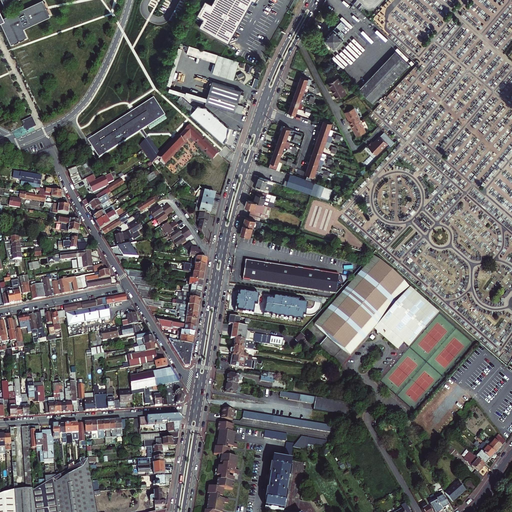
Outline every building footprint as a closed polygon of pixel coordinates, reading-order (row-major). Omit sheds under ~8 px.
[(0,23),(1,23),(11,45),(14,43),(15,44),(19,42),(19,41),(20,40),(21,41),(25,39),(25,38),(28,37),(24,29),(51,16),(50,13),(48,9),(47,9),(46,7),(47,7),(45,3),(44,3),(43,0),(4,18),(0,10),(0,23)] [(213,0),(207,11),(201,8),(196,17),(231,36),(251,0),(213,0)] [(369,24),(371,21),(369,19),(353,5),(350,8),(360,18),(361,17),(369,24)] [(325,38),(335,47),(345,37),(344,37),(346,35),(340,30),(345,24),(341,20),(325,38)] [(179,47),(167,85),(171,86),(183,48),(179,47)] [(373,103),(410,65),(395,51),(359,90),(373,103)] [(237,63),(216,55),(209,73),(230,81),(237,63)] [(306,85),(309,85),(311,79),(301,76),(299,82),(306,85)] [(338,78),(329,83),(337,99),(346,94),(338,78)] [(206,103),(235,112),(238,105),(242,91),(213,82),(206,103)] [(297,88),(304,90),(306,85),(299,82),(297,88)] [(297,88),(295,94),(302,96),(304,90),(297,88)] [(302,96),(295,94),(293,100),(303,103),(305,97),(302,96)] [(166,114),(155,97),(133,111),(88,140),(101,158),(141,131),(144,136),(145,135),(147,138),(148,138),(149,137),(145,129),(166,114)] [(195,109),(182,98),(178,101),(177,101),(225,143),(229,128),(207,108),(197,106),(195,109)] [(301,109),(303,103),(293,100),(291,106),(301,109)] [(244,107),(238,105),(235,112),(242,114),(244,107)] [(301,109),(291,106),(289,112),(296,114),(299,115),(301,109)] [(350,124),(360,119),(354,108),(345,112),(349,120),(348,120),(350,124)] [(32,118),(22,122),(26,132),(36,127),(32,118)] [(350,124),(352,129),(353,128),(357,136),(366,132),(360,119),(350,124)] [(322,126),(330,129),(332,123),(324,120),(322,126)] [(157,158),(164,165),(190,137),(213,159),(218,154),(189,126),(178,138),(177,137),(160,155),(148,138),(147,138),(145,135),(144,136),(143,137),(139,144),(139,146),(143,151),(149,159),(150,160),(152,163),(157,158)] [(288,134),(289,132),(291,129),(283,126),(281,132),(288,134)] [(328,135),(330,129),(322,126),(320,132),(328,135)] [(369,144),(378,153),(388,143),(391,145),(394,142),(384,131),(381,136),(380,135),(374,143),(372,141),(369,144)] [(279,138),(286,140),(288,134),(281,132),(279,138)] [(328,135),(320,132),(318,138),(330,142),(331,142),(332,137),(328,135)] [(286,140),(279,138),(277,144),(284,146),(288,148),(290,142),(286,140)] [(330,142),(318,138),(316,144),(324,146),(328,148),(330,142)] [(284,146),(277,144),(275,150),(282,152),(284,146)] [(314,150),(322,152),(324,146),(316,144),(314,150)] [(378,153),(369,144),(368,146),(377,155),(378,153)] [(282,152),(275,150),(273,156),(280,158),(282,152)] [(312,156),(324,160),(326,154),(322,152),(314,150),(312,156)] [(149,159),(143,151),(139,153),(144,162),(149,159)] [(280,158),(273,156),(269,167),(276,169),(280,158)] [(322,166),(324,160),(312,156),(310,162),(322,166)] [(308,168),(316,171),(323,173),(324,171),(320,170),(322,166),(310,162),(308,168)] [(305,180),(312,182),(316,171),(308,168),(305,174),(307,174),(305,180)] [(21,186),(29,187),(39,189),(41,173),(31,171),(30,181),(22,179),(21,186)] [(157,171),(146,177),(150,182),(161,176),(157,171)] [(112,173),(107,175),(110,182),(115,179),(112,173)] [(97,201),(98,200),(107,195),(112,192),(111,191),(130,179),(127,174),(125,175),(122,178),(109,187),(110,188),(96,197),(95,197),(97,201)] [(312,182),(305,180),(292,175),(290,174),(286,186),(310,195),(315,197),(319,185),(312,182)] [(90,182),(88,182),(93,192),(111,183),(110,182),(107,175),(97,181),(96,179),(92,181),(90,182)] [(255,189),(257,190),(267,193),(268,193),(270,190),(271,191),(273,185),(272,185),(273,182),(268,180),(259,177),(255,189)] [(182,180),(179,183),(189,193),(192,194),(195,192),(182,180)] [(45,196),(51,197),(52,193),(51,193),(50,194),(45,193),(46,190),(39,189),(29,187),(29,189),(37,190),(36,193),(45,195),(45,196)] [(63,193),(52,191),(46,190),(45,193),(50,194),(51,193),(52,193),(51,197),(54,198),(60,199),(62,199),(63,193)] [(254,201),(264,205),(273,208),(274,206),(275,202),(269,201),(271,194),(268,193),(267,193),(257,190),(254,201)] [(199,191),(196,197),(199,198),(201,198),(213,202),(215,195),(199,191)] [(18,197),(44,202),(45,197),(19,192),(18,197)] [(89,206),(93,211),(109,201),(110,200),(107,195),(98,200),(97,201),(89,206)] [(157,196),(138,207),(141,211),(159,199),(157,196)] [(10,198),(9,206),(19,208),(20,200),(10,198)] [(201,198),(199,198),(197,205),(200,205),(211,208),(213,202),(201,198)] [(262,212),(264,205),(254,201),(247,199),(245,206),(247,207),(251,208),(249,217),(260,221),(261,215),(262,212)] [(93,211),(96,216),(112,206),(109,201),(93,211)] [(59,206),(44,203),(44,207),(53,209),(52,213),(57,214),(57,213),(68,215),(69,207),(66,207),(59,206)] [(154,219),(170,208),(168,205),(168,204),(162,209),(161,210),(161,209),(159,207),(150,213),(154,219)] [(210,215),(211,208),(200,205),(198,212),(200,212),(210,215)] [(93,218),(97,223),(116,211),(113,206),(112,206),(96,216),(93,218)] [(170,208),(154,219),(158,225),(167,219),(166,217),(165,216),(166,216),(167,216),(173,212),(172,210),(170,208)] [(99,230),(120,217),(116,211),(97,223),(95,224),(99,230)] [(210,215),(200,212),(197,221),(200,222),(198,229),(204,237),(210,215)] [(125,220),(128,218),(126,215),(102,230),(104,234),(126,220),(125,220)] [(260,221),(249,217),(246,216),(244,223),(255,227),(261,229),(263,222),(260,221)] [(59,218),(58,223),(61,223),(79,227),(80,221),(59,218)] [(125,233),(129,241),(133,238),(134,239),(138,239),(141,237),(137,232),(142,229),(141,228),(138,222),(129,228),(130,230),(125,233)] [(177,226),(174,222),(169,226),(167,224),(161,228),(167,237),(168,236),(176,231),(174,228),(177,226)] [(77,239),(79,227),(61,223),(60,231),(70,232),(69,239),(70,239),(77,239)] [(244,223),(241,233),(253,236),(255,227),(244,223)] [(173,243),(189,231),(186,227),(180,231),(181,232),(179,233),(179,232),(177,230),(176,231),(168,236),(173,243)] [(189,231),(173,243),(177,249),(186,242),(184,240),(184,239),(185,239),(186,239),(192,235),(189,231)] [(129,241),(125,233),(122,234),(122,232),(117,233),(117,235),(115,235),(118,247),(125,245),(124,241),(129,241)] [(69,239),(62,238),(62,244),(64,244),(63,248),(76,249),(77,239),(70,239),(69,239)] [(83,239),(77,239),(79,251),(87,250),(83,239)] [(190,251),(189,257),(197,258),(200,259),(202,251),(198,251),(198,248),(194,248),(190,242),(184,247),(186,250),(187,250),(187,251),(190,251)] [(125,245),(118,247),(117,247),(123,257),(128,257),(138,258),(136,251),(134,251),(130,244),(125,245)] [(84,268),(94,267),(93,263),(91,263),(88,251),(60,255),(61,260),(82,257),(84,268)] [(378,333),(396,349),(402,343),(407,348),(437,314),(438,314),(373,256),(313,323),(348,355),(373,328),(375,330),(376,334),(378,333)] [(197,258),(195,265),(205,267),(207,260),(203,259),(200,259),(197,258)] [(335,292),(338,275),(319,272),(317,271),(246,260),(242,279),(249,280),(249,279),(335,292)] [(183,271),(193,273),(204,275),(205,267),(195,265),(184,264),(183,271)] [(95,266),(96,273),(104,272),(102,265),(95,266)] [(104,272),(96,273),(97,276),(86,278),(88,288),(111,284),(110,278),(95,281),(95,280),(110,277),(109,271),(104,272)] [(192,280),(203,282),(204,275),(193,273),(192,280)] [(20,280),(23,294),(30,293),(27,276),(25,277),(25,279),(20,280)] [(5,282),(6,289),(9,304),(15,303),(13,288),(11,277),(4,278),(5,282)] [(147,280),(135,277),(128,277),(133,283),(146,286),(147,280)] [(58,281),(61,294),(70,292),(68,283),(72,283),(73,291),(78,290),(77,283),(76,278),(58,281)] [(16,288),(13,288),(15,303),(21,302),(19,287),(20,287),(18,279),(14,280),(14,282),(15,282),(16,288)] [(187,279),(186,286),(202,288),(203,282),(192,280),(187,279)] [(52,282),(55,295),(61,294),(58,281),(52,282)] [(6,289),(5,282),(0,283),(4,305),(9,304),(6,289)] [(47,297),(55,295),(52,282),(45,284),(47,297)] [(137,290),(149,292),(150,286),(146,286),(133,283),(137,290)] [(42,284),(36,285),(39,298),(45,297),(42,284)] [(186,292),(201,294),(202,288),(186,286),(185,285),(185,287),(177,285),(176,289),(184,290),(184,292),(186,292)] [(148,300),(149,292),(137,290),(142,299),(148,300)] [(258,294),(237,291),(234,311),(253,314),(254,305),(257,305),(258,294)] [(189,298),(200,300),(201,294),(186,292),(186,295),(185,298),(189,298)] [(106,298),(102,299),(103,304),(107,303),(126,299),(125,295),(106,299),(106,298)] [(299,300),(273,296),(273,300),(266,299),(263,315),(271,316),(270,316),(302,321),(303,316),(305,316),(307,303),(299,302),(299,300)] [(199,308),(200,300),(189,298),(188,302),(176,300),(175,304),(180,305),(199,308)] [(99,305),(99,306),(103,305),(103,304),(102,299),(98,300),(83,303),(83,308),(99,305)] [(160,308),(161,302),(148,300),(142,299),(147,306),(156,307),(160,308)] [(64,309),(65,312),(82,308),(81,303),(64,306),(64,309)] [(66,317),(68,326),(110,318),(107,304),(103,305),(99,306),(82,309),(65,313),(66,317)] [(180,311),(198,314),(199,308),(180,305),(179,311),(180,311)] [(58,318),(66,317),(65,313),(65,312),(64,309),(56,311),(58,318)] [(49,331),(54,330),(51,312),(45,313),(44,310),(40,311),(42,318),(46,317),(49,331)] [(58,318),(56,311),(51,312),(54,330),(54,331),(55,335),(61,334),(58,318)] [(197,320),(198,314),(180,311),(179,311),(178,311),(177,312),(179,313),(178,318),(181,318),(197,320)] [(45,334),(40,312),(34,313),(35,314),(38,333),(41,333),(43,338),(39,339),(40,343),(46,342),(45,334)] [(128,320),(125,320),(122,321),(123,326),(138,324),(136,313),(126,315),(128,320)] [(35,314),(28,316),(29,321),(32,334),(37,333),(38,338),(33,339),(34,344),(40,343),(39,339),(38,333),(35,314)] [(24,322),(29,321),(28,316),(19,318),(21,329),(26,328),(24,322)] [(156,321),(196,328),(197,320),(181,318),(181,322),(168,320),(168,319),(153,316),(156,321)] [(232,324),(239,325),(240,317),(229,316),(228,324),(232,324)] [(11,343),(17,342),(13,320),(12,319),(8,319),(9,330),(8,330),(11,343)] [(15,320),(13,320),(17,342),(22,340),(20,328),(17,329),(15,320)] [(195,333),(196,328),(156,321),(161,328),(170,330),(171,329),(172,329),(172,330),(178,331),(195,333)] [(247,327),(239,325),(232,324),(230,338),(234,339),(245,341),(282,346),(283,339),(250,334),(246,331),(247,327)] [(122,334),(135,332),(134,326),(121,328),(122,334)] [(115,330),(101,332),(103,339),(116,336),(115,330)] [(140,347),(145,346),(154,344),(153,337),(151,335),(138,337),(139,341),(137,341),(138,345),(136,345),(136,348),(140,347)] [(176,342),(193,345),(194,339),(177,336),(176,340),(176,342)] [(244,349),(245,341),(234,339),(233,347),(244,349)] [(189,366),(193,345),(176,342),(171,342),(169,341),(184,367),(189,366)] [(89,345),(78,345),(79,357),(89,357),(89,345)] [(131,355),(146,352),(145,346),(140,347),(140,350),(131,352),(131,355)] [(92,356),(104,354),(103,347),(91,349),(92,356)] [(244,349),(233,347),(233,349),(231,349),(229,350),(229,351),(231,353),(232,353),(232,356),(242,357),(246,358),(246,355),(243,355),(244,349)] [(148,364),(158,362),(156,350),(146,352),(131,355),(128,356),(130,367),(142,365),(148,364)] [(246,358),(242,357),(232,356),(230,365),(241,367),(248,368),(248,367),(249,361),(249,358),(246,358)] [(171,368),(143,373),(137,374),(130,375),(131,390),(137,389),(154,386),(159,385),(166,384),(180,382),(171,368)] [(227,383),(238,384),(239,380),(241,380),(241,376),(229,374),(227,383)] [(40,414),(46,414),(45,404),(45,402),(45,394),(44,381),(38,381),(39,392),(38,392),(38,401),(40,401),(40,414)] [(166,384),(168,399),(168,405),(182,405),(184,402),(185,397),(181,391),(184,389),(180,382),(166,384)] [(34,401),(38,401),(38,392),(33,393),(33,383),(27,384),(28,400),(34,400),(34,401)] [(239,385),(238,384),(227,383),(227,387),(226,387),(225,391),(236,393),(237,387),(239,387),(239,385)] [(151,407),(155,406),(154,396),(154,386),(137,389),(137,393),(144,392),(145,405),(150,404),(151,407)] [(132,403),(131,391),(119,392),(120,401),(120,403),(124,403),(126,402),(127,403),(132,403)] [(315,403),(314,410),(351,416),(361,405),(362,404),(281,391),(280,396),(289,397),(289,399),(315,403)] [(108,410),(120,409),(120,403),(120,401),(114,402),(113,394),(107,394),(107,398),(108,410)] [(155,406),(163,406),(163,399),(161,399),(161,395),(160,395),(154,396),(155,406)] [(96,410),(95,399),(95,398),(84,399),(85,411),(96,410)] [(96,410),(108,410),(107,398),(95,399),(96,410)] [(55,413),(54,403),(45,404),(46,414),(55,413)] [(231,419),(233,409),(223,408),(221,418),(231,419)] [(256,420),(259,421),(263,421),(267,422),(270,422),(273,423),(277,424),(281,424),(284,425),(288,425),(291,426),(295,426),(298,427),(301,427),(305,428),(309,429),(312,429),(316,430),(319,430),(323,431),(327,431),(330,432),(334,433),(338,433),(343,427),(335,426),(331,425),(328,425),(324,424),(321,424),(317,423),(314,423),(310,422),(306,421),(302,421),(299,420),(296,420),(292,419),(289,419),(286,418),(282,417),(278,417),(275,416),(271,416),(268,415),(264,415),(261,414),(257,414),(254,413),(251,412),(247,412),(244,411),(243,418),(246,419),(249,419),(253,420),(256,420)] [(147,418),(147,426),(181,423),(181,418),(179,415),(147,418)] [(122,430),(122,437),(131,436),(130,419),(121,420),(122,430)] [(219,430),(218,435),(235,438),(235,433),(233,432),(234,425),(219,422),(217,430),(219,430)] [(168,430),(168,434),(179,433),(181,423),(147,426),(140,426),(140,429),(160,428),(160,431),(168,430)] [(30,441),(29,438),(29,434),(29,431),(29,427),(22,427),(22,431),(22,435),(23,438),(23,441),(23,444),(23,448),(23,451),(24,454),(24,457),(24,460),(24,463),(25,467),(25,470),(25,473),(25,476),(25,480),(26,483),(26,486),(26,489),(33,489),(33,485),(33,482),(32,479),(32,476),(32,473),(32,469),(31,466),(31,463),(31,460),(31,456),(31,454),(30,450),(30,448),(30,447),(30,444),(30,443),(30,441)] [(43,459),(54,458),(53,434),(52,430),(41,431),(42,436),(42,447),(43,452),(43,459)] [(270,438),(273,439),(276,439),(279,440),(282,440),(286,441),(287,433),(283,433),(280,432),(277,432),(274,431),(271,431),(268,430),(265,430),(264,437),(267,438),(270,438)] [(153,447),(162,446),(168,446),(177,445),(178,440),(179,433),(168,434),(140,435),(141,444),(144,444),(144,448),(153,447)] [(235,438),(218,435),(218,439),(216,447),(215,446),(214,454),(219,455),(221,455),(221,459),(220,463),(223,464),(222,467),(218,467),(216,476),(221,477),(220,480),(217,480),(216,488),(208,487),(207,495),(208,495),(207,502),(206,509),(220,511),(222,511),(224,503),(228,504),(228,500),(224,499),(221,499),(223,489),(232,490),(234,479),(232,479),(232,474),(237,475),(238,470),(235,470),(237,458),(228,457),(230,446),(232,447),(237,448),(238,444),(234,443),(235,438)] [(484,444),(495,454),(505,442),(499,435),(491,444),(487,441),(484,444)] [(308,438),(302,437),(292,447),(305,449),(306,444),(310,445),(313,445),(317,446),(321,446),(324,447),(325,441),(322,440),(318,439),(315,439),(311,438),(308,438)] [(291,450),(292,447),(292,444),(286,443),(285,446),(284,449),(284,452),(283,455),(290,456),(291,453),(291,450)] [(445,443),(441,448),(450,456),(454,451),(445,443)] [(479,449),(480,450),(490,459),(495,454),(484,444),(479,449)] [(474,456),(485,465),(490,459),(480,450),(474,456)] [(485,465),(474,456),(471,453),(465,460),(478,472),(485,465)] [(286,494),(288,478),(290,469),(291,461),(273,457),(271,466),(270,475),(267,490),(265,500),(264,508),(282,511),(284,503),(286,494)] [(2,494),(0,494),(0,511),(165,511),(166,510),(164,511),(157,511),(95,511),(94,497),(93,493),(91,481),(89,470),(88,463),(96,463),(95,458),(91,458),(87,459),(80,463),(74,467),(68,470),(62,474),(56,478),(45,484),(39,487),(33,491),(33,489),(26,489),(18,490),(14,490),(9,492),(2,494)] [(142,462),(142,466),(164,464),(163,458),(148,459),(149,463),(147,464),(147,462),(142,462)] [(164,464),(142,466),(137,466),(138,473),(145,473),(153,472),(153,476),(164,475),(164,464)] [(165,485),(164,476),(154,477),(155,483),(154,483),(153,484),(153,486),(165,485)] [(445,493),(450,503),(465,494),(460,484),(445,493)] [(147,499),(147,502),(149,503),(152,503),(152,511),(157,511),(164,511),(164,505),(165,504),(164,501),(162,500),(159,501),(159,492),(151,493),(151,497),(148,497),(147,499)] [(441,494),(435,498),(442,511),(443,511),(444,511),(443,509),(448,506),(441,494)] [(440,511),(442,511),(435,498),(434,497),(434,496),(430,498),(432,501),(429,503),(433,511),(440,511)] [(423,509),(421,510),(422,511),(430,511),(425,502),(421,505),(423,509)]
